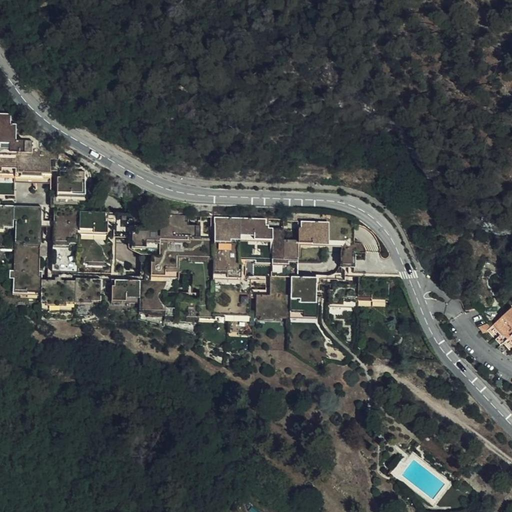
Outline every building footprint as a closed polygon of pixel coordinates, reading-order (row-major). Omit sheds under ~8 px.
[(5,208),(0,207),(0,249),(4,250),(2,295),(16,296),(16,295),(29,295),(29,300),(29,305),(35,305),(35,308),(51,308),(51,306),(76,308),(76,304),(88,305),(89,283),(101,284),(100,303),(113,304),(113,298),(128,299),(127,308),(127,316),(138,316),(138,319),(162,320),(162,326),(179,327),(180,320),(198,322),(198,320),(246,322),(246,325),(264,326),(264,323),(275,323),(275,319),(289,319),(289,324),(303,325),(304,311),(312,312),(312,306),(316,306),(316,312),(330,312),(331,304),(360,306),(360,309),(377,310),(378,287),(354,286),(356,257),(353,252),(347,248),(343,247),(345,228),(272,224),(272,222),(191,218),(191,216),(152,214),(152,226),(122,224),(123,208),(121,203),(114,197),(108,195),(78,194),(79,171),(44,169),(45,150),(26,149),(27,133),(9,132),(10,123),(3,123),(3,113),(0,113),(0,197),(5,197),(5,208)] [(113,304),(100,303),(99,306),(127,308),(128,299),(113,298),(113,304)] [(344,308),(360,309),(360,306),(331,304),(330,312),(316,312),(316,315),(344,316),(344,308)] [(509,340),(511,337),(511,310),(502,319),(505,322),(498,328),(504,334),(499,338),(504,344),(509,340)] [(303,327),(303,325),(289,324),(289,319),(275,319),(275,323),(264,323),(264,326),(303,327)] [(505,322),(502,319),(496,325),(498,328),(505,322)]
